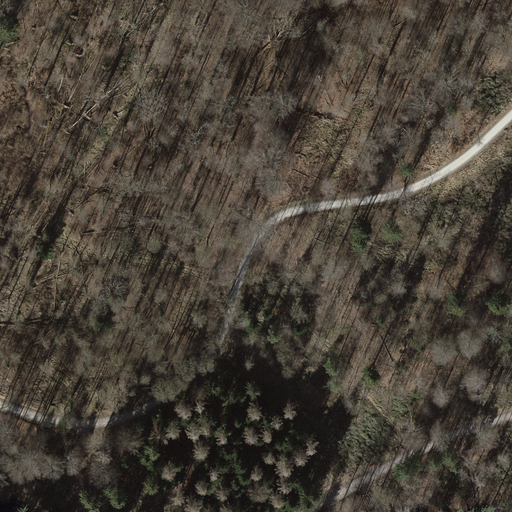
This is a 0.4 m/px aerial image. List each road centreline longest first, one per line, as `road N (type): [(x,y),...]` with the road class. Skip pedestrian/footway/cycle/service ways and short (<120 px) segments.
road 1 (track): [(0,400),(98,424),(165,396),(202,368),(218,343),(243,251),(265,221),(278,212),(409,190),(462,162),(511,113)]
road 2 (track): [(305,511),(431,442),(511,416)]
